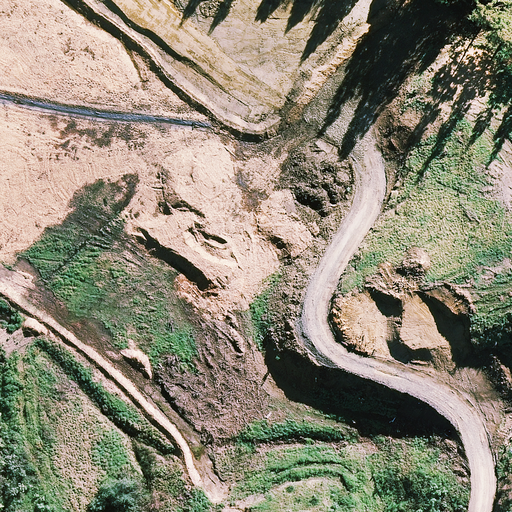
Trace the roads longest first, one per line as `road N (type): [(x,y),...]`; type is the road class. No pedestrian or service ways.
road 1 (motorway): [(0,308),(368,511)]
road 2 (motorway): [(242,511),(0,384)]
